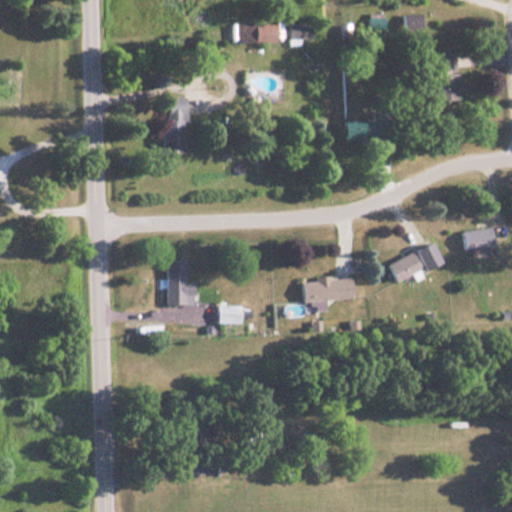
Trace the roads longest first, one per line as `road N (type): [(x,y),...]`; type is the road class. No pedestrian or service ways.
road 1 (tertiary): [(107,511),(91,0)]
road 2 (residential): [(511,151),(451,163),(328,211),(98,217)]
